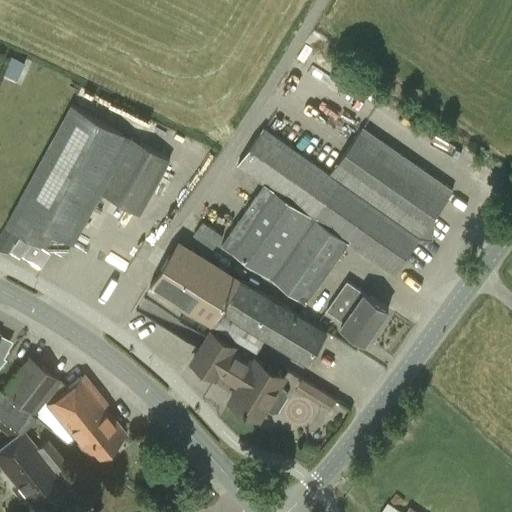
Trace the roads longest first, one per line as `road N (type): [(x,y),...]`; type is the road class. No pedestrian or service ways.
road 1 (unclassified): [(88,342),(181,220),(325,0)]
road 2 (unclassified): [(277,511),(313,486),(511,229)]
road 3 (tertiary): [(255,511),(88,342)]
